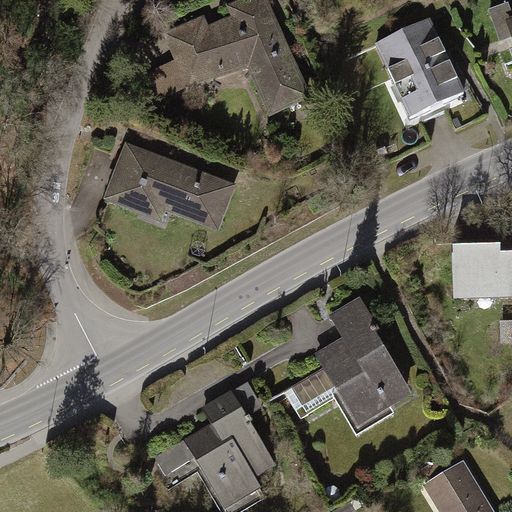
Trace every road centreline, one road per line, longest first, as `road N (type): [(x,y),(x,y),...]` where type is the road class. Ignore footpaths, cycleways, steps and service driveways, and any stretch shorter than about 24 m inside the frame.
road 1 (secondary): [(104,372),(353,234),(511,158)]
road 2 (residential): [(104,372),(50,252),(50,194),(71,115)]
road 3 (residential): [(71,115),(115,0)]
